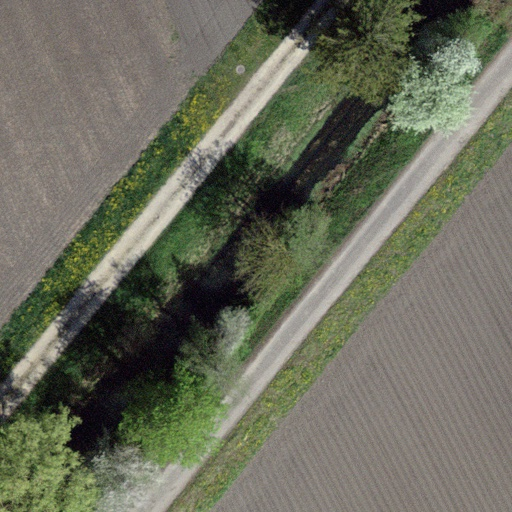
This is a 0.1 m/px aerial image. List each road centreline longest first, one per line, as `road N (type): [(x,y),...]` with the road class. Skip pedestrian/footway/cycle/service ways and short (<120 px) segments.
road 1 (track): [(320,0),(0,395)]
road 2 (track): [(511,128),(195,511)]
